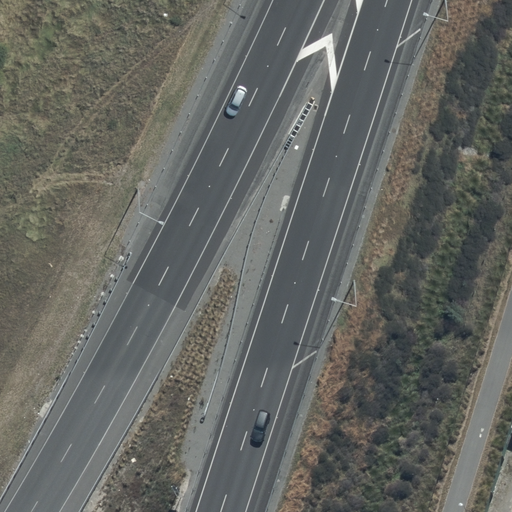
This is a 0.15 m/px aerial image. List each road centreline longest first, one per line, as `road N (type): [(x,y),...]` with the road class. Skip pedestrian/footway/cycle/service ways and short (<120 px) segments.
road 1 (motorway): [(296,0),(192,222),(32,511)]
road 2 (motorway): [(387,0),(221,511)]
